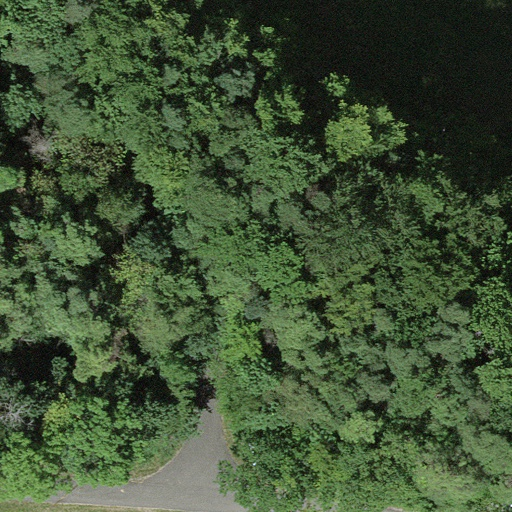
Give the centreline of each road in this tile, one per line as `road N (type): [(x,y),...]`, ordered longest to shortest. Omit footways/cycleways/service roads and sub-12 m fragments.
road 1 (track): [(209,495),(205,277),(175,217),(0,0)]
road 2 (track): [(0,480),(335,511)]
